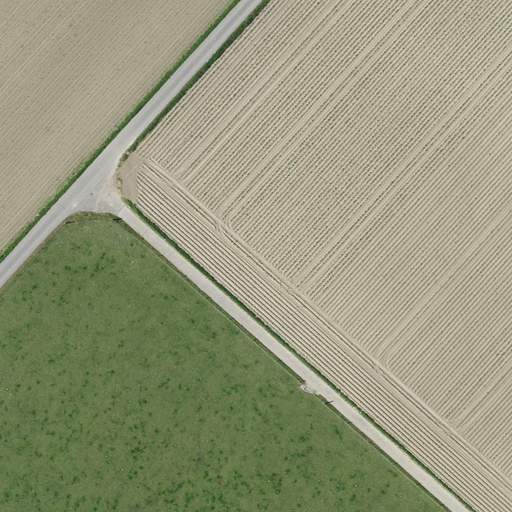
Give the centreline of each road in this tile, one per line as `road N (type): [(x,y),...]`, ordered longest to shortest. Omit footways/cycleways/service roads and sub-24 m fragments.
road 1 (track): [(90,186),(466,511)]
road 2 (unclassified): [(257,0),(0,284)]
